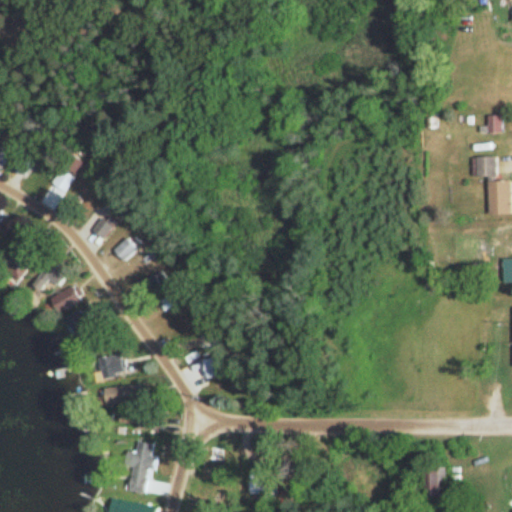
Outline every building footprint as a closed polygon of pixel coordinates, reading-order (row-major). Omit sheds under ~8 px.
[(505,135),(508,118),(493,116),(490,133),(505,135)] [(0,147),(0,166),(4,169),(14,155),(1,146),(0,147)] [(34,160),(22,158),(20,173),(33,174),(34,160)] [(500,178),(500,158),(477,158),(477,178),(500,178)] [(68,193),(78,179),(65,169),(54,184),(68,193)] [(511,182),(492,182),(492,215),(511,215),(511,182)] [(120,223),(109,215),(97,232),(108,240),(120,223)] [(128,263),(142,250),(131,239),(117,251),(128,263)] [(43,257),(37,247),(25,255),(31,264),(43,257)] [(69,279),(54,267),(47,276),(61,288),(69,279)] [(168,289),(159,275),(144,284),(154,299),(168,289)] [(86,300),(75,286),(56,301),(66,315),(86,300)] [(70,321),(81,337),(104,322),(94,306),(70,321)] [(206,362),(211,381),(235,374),(229,355),(206,362)] [(148,389),(115,389),(115,404),(148,404),(148,389)] [(163,416),(123,415),(123,429),(163,430),(163,416)] [(157,446),(141,443),(131,492),(147,495),(157,446)] [(454,499),(454,466),(437,466),(437,499),(454,499)] [(255,496),(277,496),(277,473),(255,473),(255,496)] [(114,511),(158,511),(159,507),(116,502),(114,511)]
